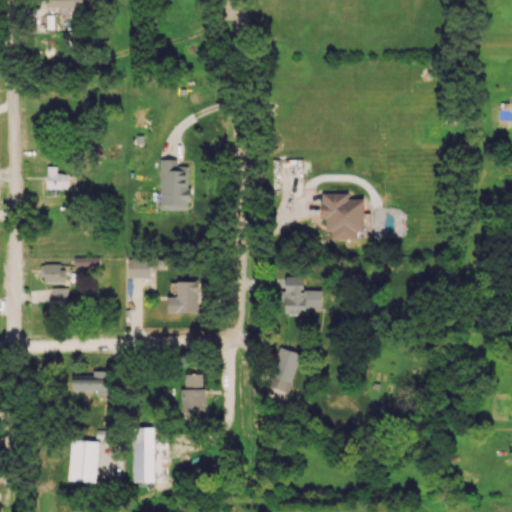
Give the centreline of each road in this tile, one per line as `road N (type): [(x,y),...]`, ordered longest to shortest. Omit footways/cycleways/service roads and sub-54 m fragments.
road 1 (residential): [(11,0),(17,347)]
road 2 (residential): [(238,0),(234,336)]
road 3 (residential): [(234,336),(221,343),(0,347)]
